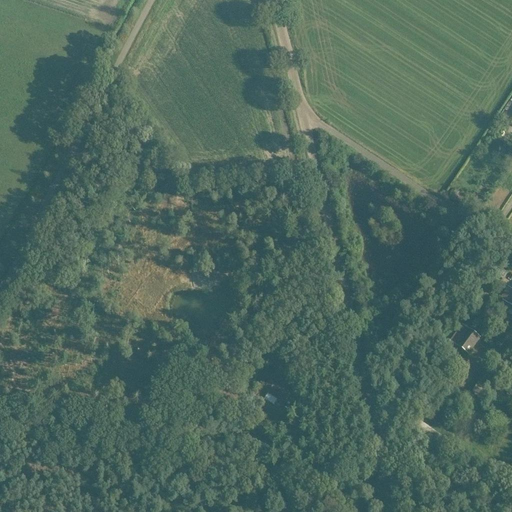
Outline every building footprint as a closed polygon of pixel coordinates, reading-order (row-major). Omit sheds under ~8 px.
[(511,289),(510,288),(502,299),(511,306),(511,289)] [(457,346),(468,354),(480,338),(469,329),(468,331),(462,327),(463,325),(455,335),(457,334),(462,339),(457,346)] [(213,366),(202,370),(206,382),(217,379),(213,366)] [(475,394),(484,400),(493,387),(481,379),(472,392),(474,394),(474,395),(475,394)] [(268,393),(264,399),(273,405),(277,399),(283,403),(289,394),(284,390),(285,389),(281,387),(280,388),(276,385),(277,384),(276,385),(270,381),(264,390),(268,393)]
